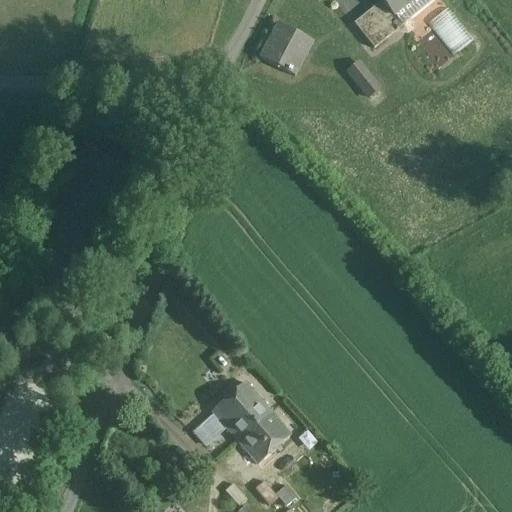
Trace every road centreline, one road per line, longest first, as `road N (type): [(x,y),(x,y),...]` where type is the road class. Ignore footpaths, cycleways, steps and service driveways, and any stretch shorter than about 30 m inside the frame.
road 1 (unclassified): [(66,511),(217,84)]
road 2 (unclassified): [(0,83),(217,84)]
